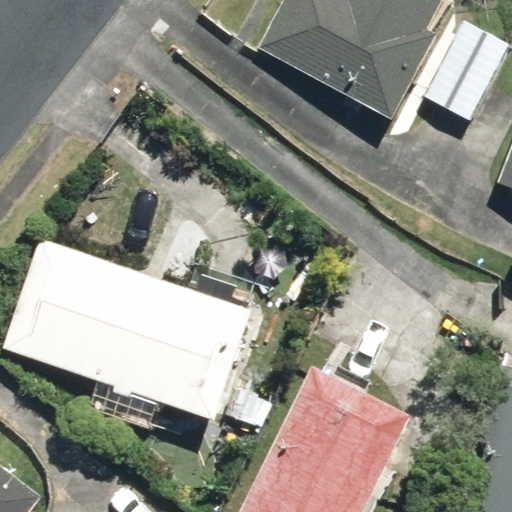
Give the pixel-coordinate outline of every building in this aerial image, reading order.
[(292,0),(261,56),(399,134),(445,51),(433,44),(458,0),(292,0)] [(428,105),(476,129),(511,57),(511,55),(466,32),(428,105)] [(511,173),(503,197),(511,199),(511,173)] [(217,418),(247,428),(256,404),(225,393),(252,315),(39,241),(1,350),(214,424),(217,418)] [(239,511),(365,511),(410,420),(310,369),(239,511)] [(467,511),(511,511),(511,372),(499,370),(478,446),(485,449),(467,511)] [(0,511),(34,511),(42,502),(0,469),(0,511)]
